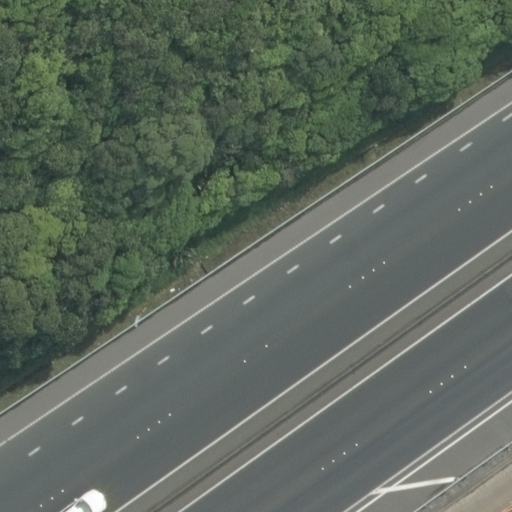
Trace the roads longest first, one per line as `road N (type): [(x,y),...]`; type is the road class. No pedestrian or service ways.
road 1 (trunk): [(69,511),(511,208)]
road 2 (trunk): [(511,356),(296,511)]
